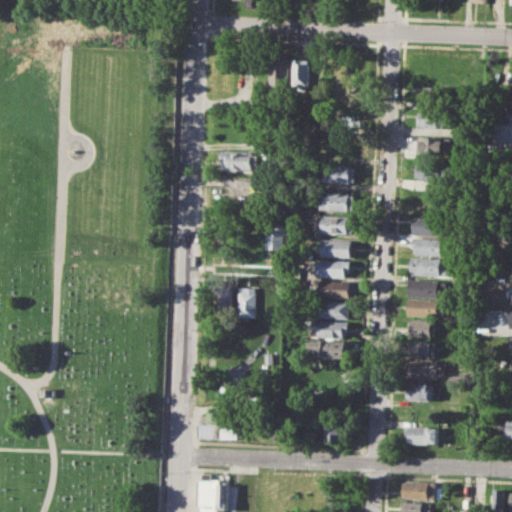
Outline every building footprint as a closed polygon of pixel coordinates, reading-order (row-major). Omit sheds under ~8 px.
[(272,53),(291,54),(289,91),(273,90),(274,84),(270,84),(272,53)] [(293,58),(291,90),(309,91),(310,63),(303,63),(303,58),(293,58)] [(419,86),(456,87),(456,103),(418,102),(419,86)] [(419,109),(455,110),(454,127),(418,125),(419,109)] [(326,134),(357,135),(356,155),(325,153),(326,134)] [(417,136),(452,137),(451,153),(417,153),(417,136)] [(222,149),(257,151),(256,163),(252,163),(251,169),(221,168),(222,149)] [(416,161),(450,162),(450,181),(421,180),(421,176),(416,176),(416,161)] [(325,164),(356,166),(355,183),(325,181),(325,164)] [(319,191),(354,192),(353,209),(319,208),(319,191)] [(324,214),(354,215),(354,232),(318,231),(318,219),(323,219),(324,214)] [(415,215),(450,217),(450,234),(414,233),(415,215)] [(267,224),(284,224),(284,248),(266,248),(267,224)] [(414,237),(449,238),(449,255),(417,254),(417,247),(413,247),(414,237)] [(322,238),(352,239),(352,257),(321,256),(321,252),(318,252),(318,243),(322,243),(322,238)] [(413,256),(454,258),(453,275),(413,273),(413,256)] [(316,259),(353,260),(352,270),(347,270),(347,276),(316,275),(316,259)] [(412,278),(452,280),(451,296),(412,294),(412,278)] [(321,280),(352,281),(351,298),(320,296),(321,280)] [(232,286),(217,287),(217,313),(232,312),(232,286)] [(239,287),(257,287),(256,317),(238,316),(239,287)] [(411,299),(450,300),(449,316),(410,315),(411,299)] [(317,301),(351,302),(350,317),(320,316),(320,312),(316,312),(317,301)] [(312,319),(350,321),(349,330),(345,330),(345,337),(319,336),(319,329),(312,329),(312,319)] [(410,319),(439,321),(439,337),(409,336),(410,319)] [(312,339),(349,340),(348,358),(311,356),(312,339)] [(408,340),(439,341),(438,357),(408,356),(408,340)] [(407,361),(440,362),(439,378),(407,377),(407,361)] [(449,373),(464,374),(464,384),(448,383),(449,373)] [(405,382),(434,383),(434,399),(405,399),(405,382)] [(327,416),(349,416),(348,435),(343,435),(343,440),(326,439),(327,416)] [(198,422),(241,424),(240,439),(198,437),(198,422)] [(405,425),(439,426),(438,444),(404,442),(405,425)] [(200,511),(200,506),(196,505),(198,479),(201,479),(202,472),(214,472),(213,478),(221,479),(221,482),(231,482),(230,509),(219,509),(216,511),(200,511)] [(403,482),(408,482),(408,479),(436,480),(435,499),(405,498),(405,495),(403,495),(403,482)] [(493,489),(504,489),(503,502),(493,502),(493,489)] [(404,511),(404,501),(428,502),(428,507),(432,507),(431,511),(404,511)]
